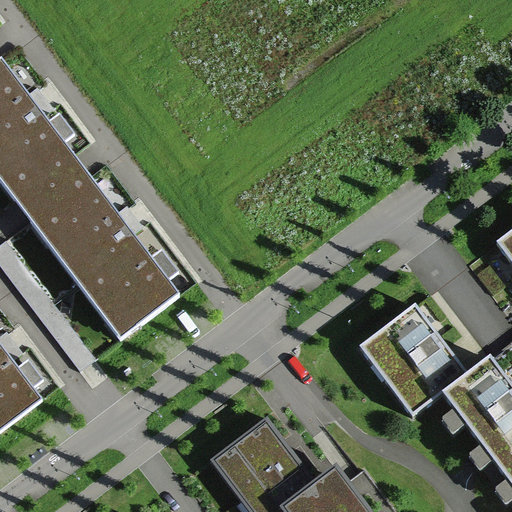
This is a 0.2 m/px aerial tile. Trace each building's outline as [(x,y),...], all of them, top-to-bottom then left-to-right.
[(35,108),(1,64),(0,65),(0,184),(121,344),(180,300),(125,227),(35,108)] [(511,263),(511,233),(498,245),(511,263)] [(31,238),(0,261),(0,262),(75,361),(88,350),(56,308),(73,294),(31,238)] [(414,422),(440,404),(470,383),(416,310),(361,350),(414,422)] [(5,353),(0,345),(0,433),(42,401),(5,353)] [(440,404),(511,503),(511,398),(490,368),(470,383),(440,404)] [(295,511),(319,494),(267,423),(213,463),(249,511),(295,511)] [(318,481),(335,467),(314,442),(297,456),(318,481)] [(363,511),(338,479),(319,494),(295,511),(363,511)]
